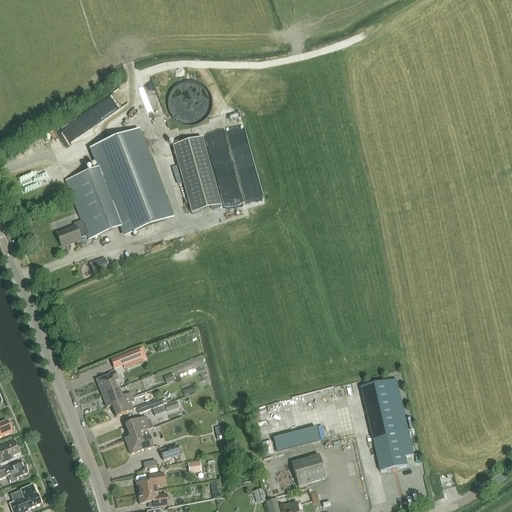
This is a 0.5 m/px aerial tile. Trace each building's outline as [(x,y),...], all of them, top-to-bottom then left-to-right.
[(192,82),(189,82),(187,82),(185,82),(183,83),(182,83),(180,84),(179,84),(178,85),(176,86),(175,87),(174,88),(173,89),(172,90),(171,91),(171,92),(170,94),(169,96),(168,97),(168,99),(167,100),(167,102),(167,104),(167,105),(167,106),(167,108),(168,110),(168,111),(168,112),(169,115),(170,116),(171,117),(172,118),(172,119),(173,120),(175,122),(176,123),(177,123),(178,124),(180,125),(182,126),(183,126),(185,127),(188,127),(191,127),(192,127),(194,127),(197,126),(198,125),(199,125),(202,124),(203,123),(204,122),(205,121),(206,120),(207,118),(208,117),(209,116),(209,115),(210,113),(211,112),(211,111),(211,109),(212,108),(212,106),(212,105),(212,104),(212,103),(212,101),(211,100),(211,98),(210,96),(209,94),(209,93),(208,92),(207,90),(206,89),(205,88),(204,87),(202,86),(200,85),(198,84),(195,83),(193,82),(192,82)] [(71,142),(118,112),(121,116),(131,109),(119,90),(61,127),(71,142)] [(88,241),(119,228),(123,239),(174,219),(139,131),(88,150),(96,170),(65,182),(81,222),(73,225),(74,228),(56,235),(61,248),(79,241),(79,240),(86,237),(88,241)] [(191,215),(220,207),(201,139),(172,147),(191,215)] [(94,277),(109,272),(105,259),(89,264),(94,277)] [(138,350),(119,358),(122,367),(141,359),(138,350)] [(101,397),(116,391),(113,384),(118,382),(115,375),(116,374),(115,372),(109,374),(110,376),(95,381),(101,397)] [(163,378),(166,385),(174,382),(172,375),(163,378)] [(405,458),(413,457),(396,381),(360,389),(380,473),(407,467),(405,458)] [(118,390),(116,391),(101,397),(106,409),(111,407),(132,399),(131,394),(121,398),(118,390)] [(134,403),(132,399),(111,407),(116,419),(132,412),(129,404),(134,403)] [(152,404),(154,409),(163,406),(161,400),(152,404)] [(179,409),(176,402),(164,407),(167,414),(179,409)] [(153,409),(151,403),(136,409),(138,415),(153,409)] [(163,406),(154,409),(153,410),(155,416),(165,412),(163,406)] [(149,421),(147,422),(145,418),(124,426),(129,438),(129,439),(139,435),(152,430),(149,421)] [(0,438),(11,434),(6,422),(0,424),(0,438)] [(216,435),(217,442),(227,439),(226,432),(216,435)] [(144,450),(145,452),(153,449),(148,436),(141,439),(139,435),(129,439),(129,438),(124,440),(130,456),(144,450)] [(288,437),(293,448),(297,446),(293,436),(288,437)] [(12,458),(19,455),(13,442),(0,447),(0,465),(13,460),(12,458)] [(159,452),(163,462),(181,456),(177,446),(159,452)] [(298,488),(325,480),(318,456),(291,464),(298,488)] [(156,468),(155,462),(142,464),(144,470),(156,468)] [(187,464),(189,475),(201,473),(199,462),(187,464)] [(16,464),(4,469),(0,470),(0,481),(7,478),(10,484),(17,481),(17,479),(28,475),(23,464),(17,466),(16,464)] [(135,485),(137,495),(157,492),(156,488),(164,486),(162,475),(147,477),(148,483),(135,485)] [(211,495),(219,494),(218,484),(210,485),(211,495)] [(9,496),(12,504),(9,506),(11,511),(28,511),(40,506),(36,496),(36,497),(32,487),(9,496)] [(265,502),(261,490),(253,493),(256,505),(265,502)] [(157,497),(157,492),(137,495),(139,506),(152,504),(153,510),(167,507),(166,496),(157,497)] [(297,511),(296,504),(278,508),(276,500),(266,503),(268,511),(297,511)]
